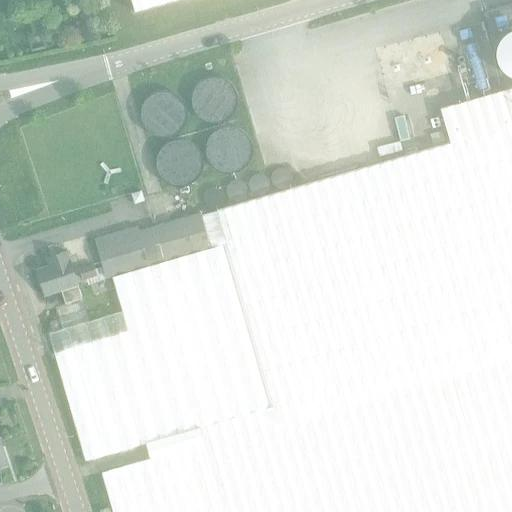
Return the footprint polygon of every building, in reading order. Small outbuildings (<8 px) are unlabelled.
[(130,0),(135,12),(177,0),(130,0)] [(507,82),(511,80),(511,31),(495,35),(507,82)] [(122,312),(49,333),(86,461),(145,444),(149,459),(102,473),(113,511),(511,511),(511,88),(441,109),(451,144),(201,216),(211,249),(112,277),(122,312)] [(184,187),(196,164),(179,155),(166,178),(184,187)] [(141,191),(131,195),(135,204),(144,201),(141,191)] [(137,227),(95,240),(107,279),(112,277),(211,249),(201,216),(201,213),(138,232),(137,227)] [(81,299),(66,252),(46,258),(48,266),(36,270),(44,295),(61,290),(65,304),(81,299)] [(93,265),(80,270),(84,282),(98,277),(93,265)]
